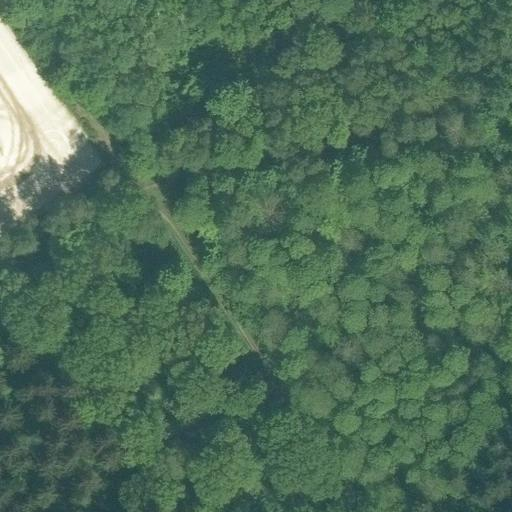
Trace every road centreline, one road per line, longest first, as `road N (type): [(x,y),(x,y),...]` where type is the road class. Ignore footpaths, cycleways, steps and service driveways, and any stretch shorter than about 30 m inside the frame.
road 1 (track): [(143,188),(324,158),(383,138),(455,101),(511,54)]
road 2 (track): [(143,188),(365,511)]
road 3 (track): [(13,0),(143,188)]
road 4 (track): [(0,277),(143,188)]
